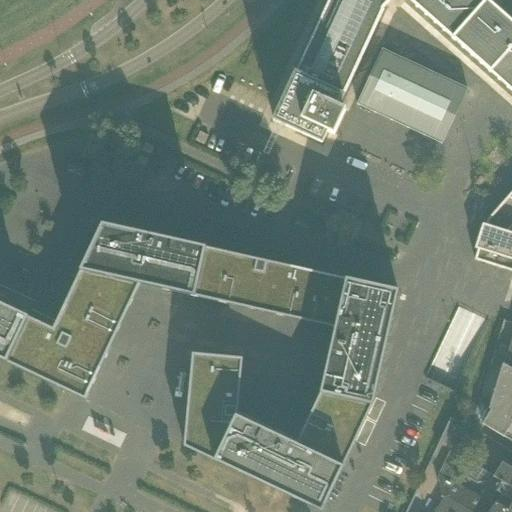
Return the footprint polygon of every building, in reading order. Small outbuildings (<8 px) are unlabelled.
[(511,23),(485,0),(330,0),(274,121),(322,143),(327,131),(333,134),(345,111),(338,108),(383,10),(391,0),(408,0),(511,91),(511,23)] [(383,50),(358,105),(442,144),(468,90),(383,50)] [(486,225),(496,229),(506,232),(511,225),(511,193),(490,218),(487,221),(486,225)] [(398,287),(102,223),(54,327),(0,302),(0,358),(87,398),(119,328),(141,283),(335,325),(321,390),(297,441),(238,413),(243,356),(193,351),(185,444),(324,509),(373,402),(398,287)] [(475,260),(486,264),(490,265),(505,270),(511,272),(511,233),(506,232),(496,229),(486,225),(484,225),(476,249),(478,250),(475,260)] [(451,329),(478,337),(484,317),(457,309),(451,329)] [(511,368),(504,364),(504,365),(499,380),(511,387),(511,368)] [(511,420),(511,387),(499,380),(498,381),(490,407),(511,420)] [(511,420),(490,407),(480,401),(473,427),(472,428),(479,432),(483,425),(511,442),(511,420)] [(450,419),(439,444),(448,449),(450,450),(453,450),(465,423),(450,419)] [(455,471),(453,468),(460,456),(453,450),(450,450),(439,474),(451,480),(455,471)] [(511,487),(511,470),(501,463),(493,475),(511,487)] [(442,496),(468,511),(511,511),(496,502),(495,502),(494,505),(451,480),(439,474),(436,480),(438,481),(442,496)] [(511,511),(511,487),(493,475),(492,476),(491,476),(485,486),(500,495),(496,502),(511,511)] [(443,499),(435,511),(468,511),(442,496),(441,496),(440,497),(443,499)]
